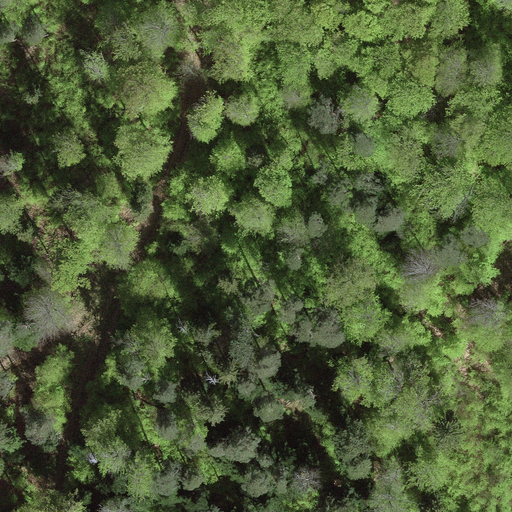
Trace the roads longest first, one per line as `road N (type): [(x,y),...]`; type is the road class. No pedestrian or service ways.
road 1 (track): [(473,0),(402,109),(216,261),(0,360)]
road 2 (track): [(55,511),(192,109),(198,52),(190,0)]
